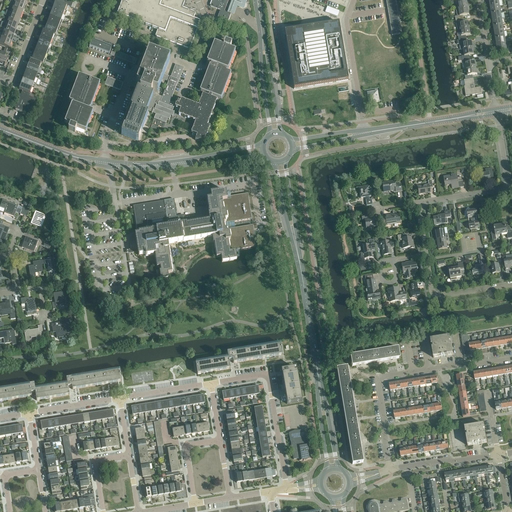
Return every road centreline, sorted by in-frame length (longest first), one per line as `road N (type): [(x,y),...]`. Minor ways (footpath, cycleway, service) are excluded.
road 1 (residential): [(511,358),(378,378),(389,469)]
road 2 (residential): [(210,383),(267,374),(286,489)]
road 3 (residential): [(511,284),(435,295),(418,203)]
road 4 (residential): [(365,133),(346,20),(354,0)]
road 5 (tertiary): [(365,133),(496,111)]
